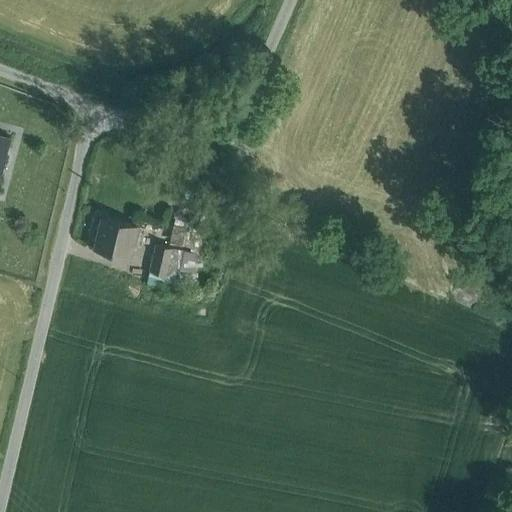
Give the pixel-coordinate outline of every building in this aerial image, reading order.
[(8,138),(0,135),(0,174),(10,136),(9,135),(8,138)] [(137,224),(104,216),(96,248),(129,256),(132,243),(136,225),(137,224)] [(170,239),(193,246),(199,226),(175,219),(170,239)] [(145,228),(136,225),(132,243),(141,246),(145,228)] [(174,247),(157,243),(150,271),(168,275),(174,247)]
